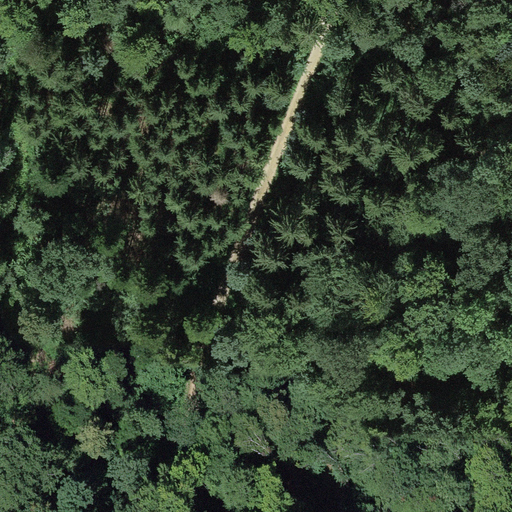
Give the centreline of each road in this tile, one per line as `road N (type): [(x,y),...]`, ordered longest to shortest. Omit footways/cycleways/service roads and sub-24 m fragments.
road 1 (track): [(162,511),(269,137),(329,0)]
road 2 (track): [(171,480),(270,333),(382,245),(511,124)]
